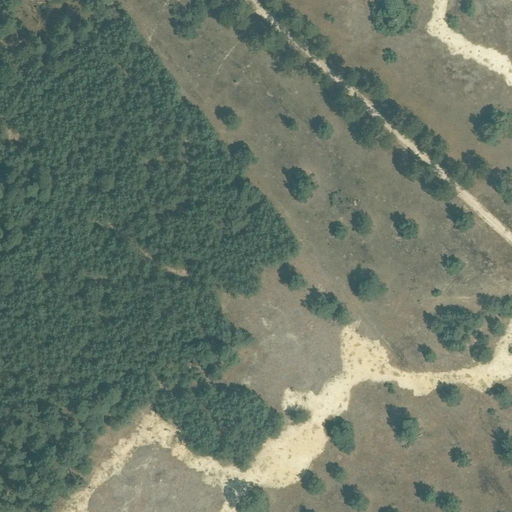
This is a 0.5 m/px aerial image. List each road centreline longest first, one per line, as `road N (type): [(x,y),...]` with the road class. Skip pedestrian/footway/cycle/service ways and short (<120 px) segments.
road 1 (track): [(511,506),(264,184),(252,145),(234,140),(124,0)]
road 2 (track): [(252,0),(511,239)]
